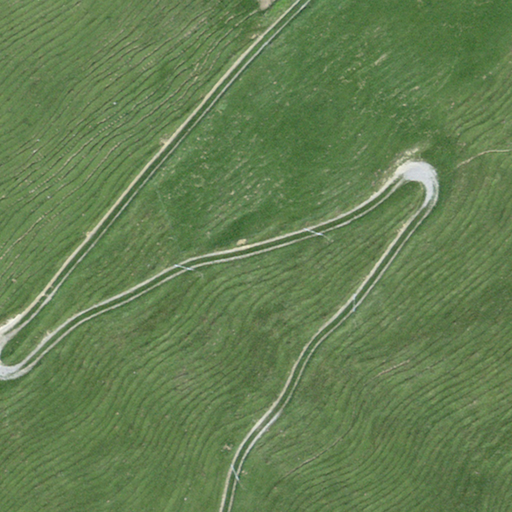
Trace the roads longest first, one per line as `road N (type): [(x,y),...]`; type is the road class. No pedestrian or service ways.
road 1 (track): [(0,378),(84,315),(179,268),(342,221),(403,174),(424,174)]
road 2 (track): [(302,0),(27,318),(0,338)]
road 3 (track): [(424,174),(429,205),(303,356),(280,405),(237,461),(223,511)]
